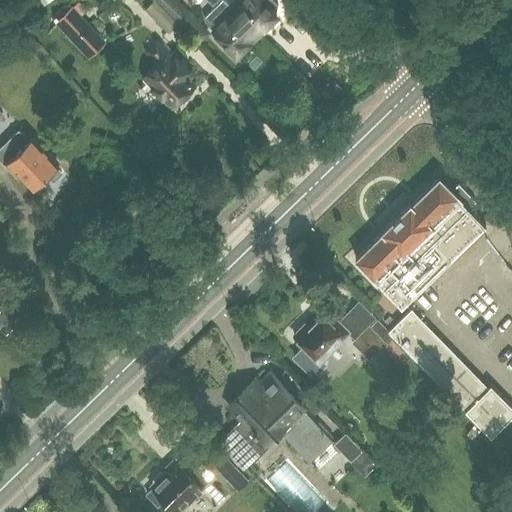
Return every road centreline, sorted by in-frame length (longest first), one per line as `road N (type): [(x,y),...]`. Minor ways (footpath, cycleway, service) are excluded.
road 1 (secondary): [(0,490),(413,88)]
road 2 (residential): [(511,208),(413,88)]
road 3 (secondary): [(413,88),(508,0)]
road 4 (residential): [(413,88),(329,0)]
